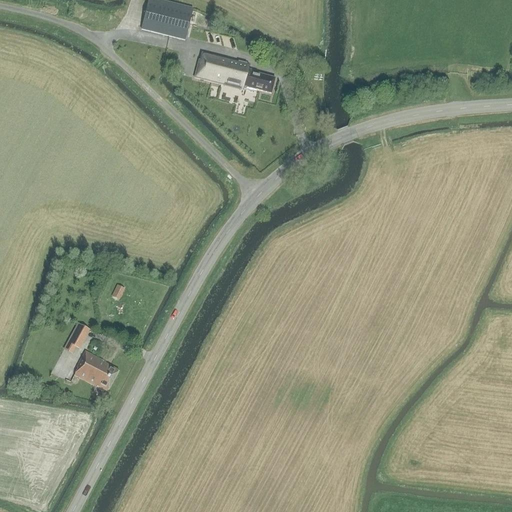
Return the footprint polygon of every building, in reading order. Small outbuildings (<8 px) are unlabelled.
[(193,9),(156,0),(147,0),(140,30),(185,41),(193,9)] [(256,90),(263,92),(271,94),(275,79),(250,73),(251,71),(247,70),(249,65),(201,54),(200,61),(199,61),(194,78),(246,91),(246,90),(255,93),(256,90)] [(117,285),(111,296),(119,300),(124,289),(117,285)] [(79,350),(90,331),(77,324),(66,343),(79,350)] [(96,387),(107,392),(118,371),(105,364),(105,363),(85,352),(76,368),(77,369),(74,375),(96,387)] [(49,386),(39,384),(37,390),(48,393),(49,386)]
